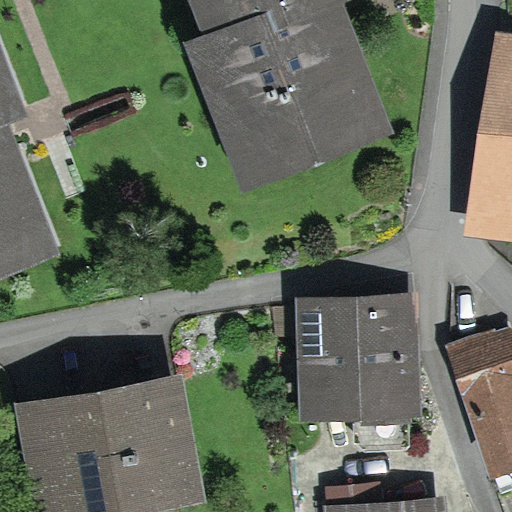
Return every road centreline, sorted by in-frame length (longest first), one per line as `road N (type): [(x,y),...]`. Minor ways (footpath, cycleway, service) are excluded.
road 1 (residential): [(441,243),(0,342)]
road 2 (residential): [(441,243),(431,344),(487,511)]
road 3 (residential): [(468,0),(441,243)]
